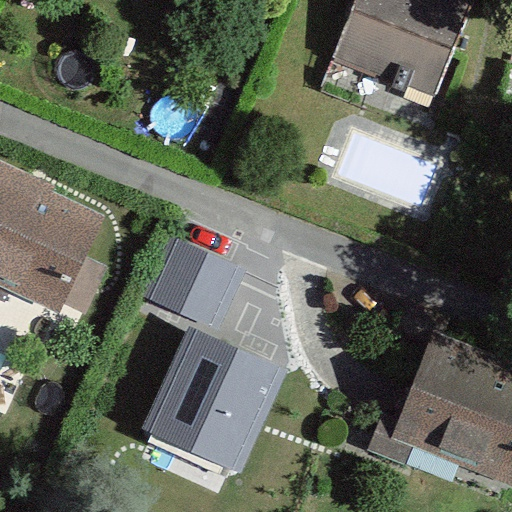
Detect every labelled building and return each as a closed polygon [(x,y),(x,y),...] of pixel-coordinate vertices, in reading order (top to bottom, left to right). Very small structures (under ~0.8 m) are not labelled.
[(476,6),(459,0),(348,0),(320,82),(435,122),(476,6)] [(96,218),(0,171),(0,295),(47,319),(96,218)] [(175,235),(148,294),(219,326),(246,266),(175,235)] [(284,370),(189,328),(143,431),(239,473),(284,370)] [(511,493),(511,385),(417,346),(372,454),(506,509),(511,493)]
